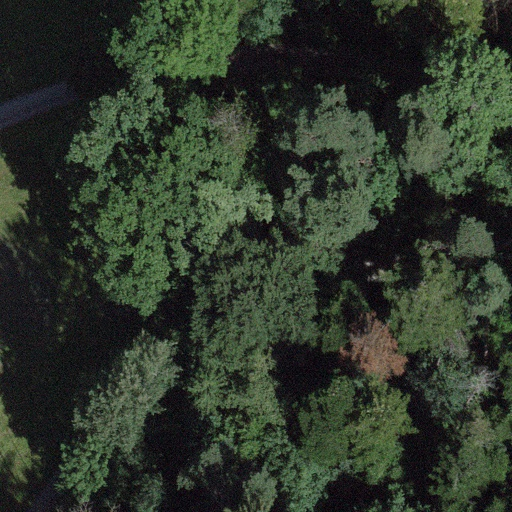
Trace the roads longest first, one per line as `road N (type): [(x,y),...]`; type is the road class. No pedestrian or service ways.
road 1 (track): [(511,250),(371,275),(206,331),(56,511)]
road 2 (track): [(0,118),(181,57),(456,79),(511,92)]
